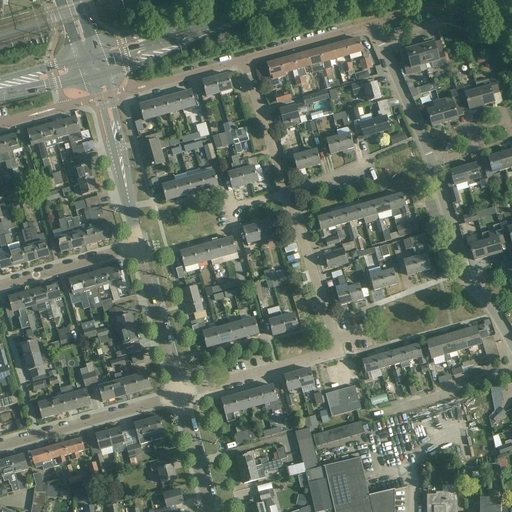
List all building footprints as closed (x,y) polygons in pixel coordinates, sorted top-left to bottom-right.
[(359,39),(346,43),(349,56),(362,52),(364,60),(359,61),(362,71),(372,68),(367,51),(362,52),(359,39)] [(346,43),(333,47),(336,59),(349,56),(346,43)] [(436,55),(433,43),(420,47),(425,65),(432,63),(433,68),(446,64),(443,53),(436,55)] [(420,47),(417,48),(416,45),(409,47),(410,50),(407,50),(410,62),(403,64),(407,75),(420,71),(419,66),(425,65),(420,47)] [(336,59),(333,47),(320,50),(329,85),(330,85),(334,84),(330,69),(331,67),(330,61),(336,59)] [(320,50),(307,54),(310,67),(313,74),(319,73),(319,74),(321,74),(325,90),(331,88),(330,85),(329,85),(320,50)] [(307,54),(294,57),(301,85),(307,83),(305,77),(306,76),(304,68),(310,67),(307,54)] [(301,85),(294,57),(281,61),(284,74),(293,71),(296,86),(301,85)] [(267,65),(271,77),(267,78),(270,88),(280,85),(278,80),(286,78),(284,74),(281,61),(267,65)] [(355,73),(354,72),(352,63),(342,65),(344,73),(348,72),(349,75),(355,74),(355,73)] [(215,78),(220,94),(233,90),(229,75),(215,78)] [(206,97),(220,94),(215,78),(202,82),(206,97)] [(488,79),(475,82),(478,90),(482,106),(495,103),(493,95),(499,94),(495,78),(492,79),(488,80),(488,79)] [(363,82),(351,85),(354,97),(358,96),(365,94),(368,102),(381,98),(381,97),(383,96),(381,91),(379,91),(377,83),(372,85),(364,87),(363,82)] [(419,88),(421,95),(436,91),(435,90),(434,84),(430,85),(422,87),(419,88)] [(463,84),(455,87),(460,105),(467,103),(469,110),(470,110),(482,106),(478,90),(477,91),(472,92),(470,85),(463,87),(463,84)] [(444,100),(439,101),(445,123),(458,119),(457,116),(454,106),(460,105),(455,87),(449,88),(450,92),(451,98),(453,104),(446,106),(444,100)] [(330,99),(327,90),(303,97),(305,106),(330,99)] [(179,95),(184,110),(197,107),(193,91),(179,95)] [(289,92),(282,94),(285,102),(292,100),(289,92)] [(184,110),(179,95),(166,99),(171,114),(184,110)] [(171,114),(166,99),(153,102),(158,118),(171,114)] [(380,119),(374,121),(377,134),(391,130),(387,117),(391,116),(387,100),(377,103),(379,112),(378,112),(380,119)] [(445,123),(439,101),(433,103),(435,109),(428,111),(432,127),(445,123)] [(144,121),(158,118),(153,102),(140,106),(144,121)] [(282,117),(280,118),(282,123),(284,123),(284,124),(299,120),(297,113),(305,111),(303,105),(295,107),(281,111),(282,117)] [(353,122),(361,120),(358,108),(349,110),(349,111),(350,111),(353,122)] [(332,109),(310,114),(312,120),(333,114),(332,109)] [(341,113),(333,115),(335,121),(342,119),(344,126),(353,124),(353,122),(350,111),(349,111),(341,113)] [(77,118),(64,121),(68,136),(74,154),(74,155),(80,154),(84,153),(82,145),(76,147),(75,143),(83,140),(81,132),(77,118)] [(144,131),(141,120),(135,122),(137,133),(144,131)] [(64,121),(52,124),(58,144),(64,143),(62,138),(68,136),(64,121)] [(364,138),(377,134),(374,121),(355,126),(357,134),(362,132),(364,138)] [(225,133),(231,131),(228,123),(222,124),(225,133)] [(58,144),(52,124),(40,128),(46,149),(56,146),(55,145),(58,144)] [(46,149),(40,128),(28,131),(30,138),(26,139),(28,147),(32,146),(38,144),(45,167),(50,166),(48,158),(49,158),(46,149)] [(233,141),(231,131),(225,133),(213,136),(216,149),(229,146),(228,142),(233,141)] [(166,149),(164,142),(162,133),(145,138),(147,144),(141,145),(148,168),(164,163),(160,150),(166,149)] [(199,133),(191,135),(192,141),(200,139),(199,133)] [(392,144),(406,139),(404,133),(390,138),(392,144)] [(8,152),(7,153),(9,160),(10,160),(13,169),(12,169),(14,178),(20,177),(13,151),(20,149),(16,134),(4,138),(8,152)] [(338,138),(342,152),(354,149),(350,134),(338,138)] [(191,135),(181,138),(183,144),(192,141),(191,135)] [(4,138),(0,138),(0,163),(5,162),(5,161),(9,160),(7,153),(8,152),(4,138)] [(178,138),(164,142),(166,149),(180,145),(178,138)] [(331,155),(342,152),(338,138),(327,141),(331,155)] [(201,141),(193,143),(195,150),(203,148),(201,141)] [(185,153),(195,150),(193,143),(184,146),(185,153)] [(216,159),(211,144),(204,146),(208,161),(216,159)] [(181,147),(171,150),(173,156),(182,153),(181,147)] [(511,150),(500,154),(505,171),(511,169),(511,173),(511,150)] [(305,154),(309,168),(321,165),(317,151),(305,154)] [(79,183),(94,179),(90,165),(87,166),(83,154),(70,158),(72,166),(78,164),(79,168),(75,169),(79,183)] [(299,156),(294,157),(298,172),(309,168),(305,154),(299,156)] [(505,171),(500,154),(488,158),(490,165),(483,167),(488,182),(494,180),(493,174),(505,171)] [(246,186),(239,162),(237,156),(232,158),(234,164),(232,165),(234,173),(228,174),(233,189),(246,186)] [(239,162),(246,186),(259,182),(255,167),(250,168),(248,159),(239,162)] [(476,164),(463,168),(467,184),(469,188),(480,184),(482,190),(488,188),(488,187),(485,175),(479,176),(476,164)] [(202,175),(206,191),(219,187),(215,172),(213,172),(211,167),(200,171),(201,176),(202,175)] [(454,187),(467,184),(463,168),(450,172),(454,187)] [(52,175),(53,179),(55,186),(63,184),(60,172),(52,175)] [(189,179),(193,194),(206,191),(202,175),(201,176),(189,179)] [(154,190),(159,189),(156,177),(151,179),(154,190)] [(55,186),(53,179),(43,182),(45,189),(55,186)] [(94,179),(79,183),(83,196),(97,192),(94,179)] [(176,183),(180,198),(193,194),(189,179),(176,183)] [(176,183),(163,186),(163,188),(165,193),(167,201),(180,198),(176,183)] [(32,194),(29,186),(18,189),(20,197),(32,194)] [(71,194),(70,188),(62,190),(64,196),(71,194)] [(460,202),(456,188),(449,191),(452,204),(460,202)] [(59,199),(57,191),(46,194),(48,202),(59,199)] [(402,194),(388,198),(393,216),(394,218),(401,215),(399,209),(401,208),(403,215),(410,213),(407,206),(406,206),(402,194)] [(98,196),(85,200),(87,208),(100,204),(98,196)] [(34,206),(32,198),(21,201),(23,209),(34,206)] [(388,198),(374,202),(378,215),(379,218),(379,220),(393,216),(388,198)] [(21,213),(18,202),(11,204),(14,215),(21,213)] [(374,202),(360,206),(364,219),(378,215),(374,202)] [(92,221),(92,222),(93,222),(98,243),(111,239),(107,225),(99,227),(97,216),(103,214),(101,206),(89,210),(89,211),(90,211),(92,221)] [(350,223),(364,219),(360,206),(346,210),(350,223)] [(0,232),(2,232),(13,229),(8,210),(1,212),(0,207),(0,218),(0,219),(1,223),(0,222),(0,232)] [(346,210),(332,214),(336,227),(350,223),(346,210)] [(68,229),(63,211),(58,213),(60,219),(59,220),(63,237),(54,239),(57,249),(61,248),(62,253),(74,249),(69,229),(68,229)] [(477,219),(476,213),(463,216),(465,225),(478,221),(477,219)] [(326,230),(335,227),(336,227),(332,214),(318,218),(321,230),(319,231),(321,239),(327,237),(326,230)] [(75,227),(69,229),(74,249),(86,246),(81,226),(78,217),(73,219),(75,227)] [(382,220),(379,220),(383,232),(385,242),(399,238),(398,232),(389,234),(388,230),(385,231),(382,220)] [(415,221),(410,223),(413,234),(418,232),(415,221)] [(26,247),(22,249),(26,263),(38,260),(28,223),(27,222),(23,224),(24,230),(26,237),(24,241),(26,247)] [(32,222),(28,223),(38,260),(50,256),(46,242),(39,244),(35,227),(34,228),(32,222)] [(92,222),(81,226),(86,246),(98,243),(93,222),(92,222)] [(270,222),(256,226),(261,241),(274,237),(270,222)] [(511,227),(508,229),(506,222),(500,224),(504,238),(505,238),(510,236),(511,241),(511,227)] [(489,232),(482,234),(484,242),(489,257),(502,253),(499,242),(506,241),(505,238),(504,238),(500,224),(493,226),(494,230),(489,232)] [(261,241),(256,226),(243,229),(247,245),(261,241)] [(354,228),(351,229),(354,240),(357,251),(363,250),(360,238),(357,239),(354,228)] [(476,261),(489,257),(484,242),(478,244),(476,236),(467,238),(469,246),(471,245),(476,261)] [(339,243),(337,237),(326,240),(328,246),(339,243)] [(219,242),(224,257),(237,254),(233,238),(219,242)] [(406,250),(412,248),(410,238),(403,240),(406,250)] [(211,261),(224,257),(219,242),(206,246),(211,261)] [(343,249),(324,256),(328,268),(337,265),(338,267),(348,264),(347,259),(350,259),(348,254),(345,255),(345,252),(355,249),(354,242),(342,245),(344,249),(343,249)] [(380,247),(374,249),(378,262),(384,260),(383,257),(389,255),(387,245),(380,247)] [(14,266),(10,252),(8,246),(1,248),(3,254),(0,254),(0,263),(2,270),(14,266)] [(206,246),(193,249),(198,265),(211,261),(206,246)] [(22,249),(10,252),(14,266),(26,263),(22,249)] [(184,268),(198,265),(193,249),(180,253),(184,268)] [(415,258),(419,273),(431,270),(427,255),(415,258)] [(419,273),(415,258),(403,261),(407,276),(419,273)] [(118,267),(106,270),(110,285),(114,301),(120,299),(116,283),(122,281),(118,267)] [(185,278),(182,267),(176,269),(178,279),(185,278)] [(274,269),(269,270),(271,279),(277,278),(275,272),(274,269)] [(106,270),(94,273),(100,294),(105,292),(103,287),(110,285),(106,270)] [(266,281),(271,279),(269,270),(263,272),(266,281)] [(341,270),(331,273),(332,278),(342,276),(341,270)] [(393,270),(382,274),(386,288),(397,285),(393,270)] [(94,273),(82,277),(90,308),(95,306),(92,298),(100,296),(100,294),(94,273)] [(374,291),(386,288),(382,274),(370,277),(374,291)] [(286,275),(279,277),(281,285),(289,283),(288,282),(286,275)] [(82,277),(70,280),(74,295),(74,296),(80,295),(82,301),(81,301),(83,310),(90,308),(82,277)] [(271,279),(266,281),(268,289),(270,289),(274,287),(271,279)] [(240,280),(231,282),(232,289),(241,286),(240,280)] [(219,292),(232,289),(231,282),(218,286),(219,292)] [(352,303),(348,288),(347,283),(335,286),(340,306),(352,303)] [(58,284),(46,287),(50,302),(49,302),(51,309),(52,309),(54,318),(58,317),(60,316),(55,300),(56,300),(62,298),(58,284)] [(360,285),(348,288),(352,303),(364,300),(360,285)] [(213,294),(219,292),(218,286),(211,288),(211,287),(205,289),(207,297),(213,295),(213,294)] [(46,287),(34,290),(38,305),(39,310),(40,312),(46,311),(49,320),(54,318),(52,309),(51,309),(49,302),(50,302),(46,287)] [(196,287),(183,291),(188,307),(187,307),(189,316),(194,314),(203,312),(203,311),(196,287)] [(234,290),(235,296),(244,294),(242,288),(234,290)] [(34,290),(21,294),(26,308),(31,307),(32,310),(35,312),(39,310),(38,305),(34,290)] [(226,299),(235,296),(234,290),(224,293),(226,299)] [(223,293),(213,296),(215,302),(224,299),(223,293)] [(26,308),(21,294),(9,297),(11,303),(4,304),(8,318),(14,316),(13,312),(19,310),(21,319),(22,318),(25,327),(30,325),(27,315),(25,309),(26,308)] [(114,308),(114,307),(111,299),(102,302),(105,311),(108,310),(114,308)] [(121,305),(114,307),(114,308),(108,310),(110,318),(123,314),(121,305)] [(27,315),(30,325),(31,329),(32,329),(36,328),(32,314),(27,315)] [(296,314),(282,318),(286,333),(300,329),(296,314)] [(120,332),(135,328),(132,315),(117,319),(120,332)] [(275,320),(269,321),(273,336),(286,333),(282,318),(275,320)] [(242,322),(247,337),(260,334),(256,319),(242,322)] [(97,336),(96,331),(93,322),(81,325),(83,330),(85,339),(97,336)] [(229,326),(234,341),(247,337),(242,322),(229,326)] [(207,348),(221,344),(215,323),(208,325),(210,332),(203,333),(207,348)] [(201,336),(198,325),(192,327),(195,337),(201,336)] [(229,326),(216,330),(221,344),(234,341),(229,326)] [(96,331),(97,336),(98,338),(99,338),(111,335),(109,327),(96,331)] [(135,328),(120,332),(124,345),(125,345),(128,355),(141,351),(139,341),(135,328)] [(481,340),(489,337),(487,330),(477,332),(476,328),(464,332),(469,348),(481,345),(479,340),(481,340)] [(464,332),(452,335),(457,352),(469,348),(464,332)] [(73,343),(71,335),(69,335),(59,338),(61,346),(73,343)] [(111,335),(99,338),(101,345),(112,342),(111,335)] [(457,352),(452,335),(440,339),(445,355),(446,362),(451,361),(449,354),(457,352)] [(481,340),(483,345),(495,342),(493,336),(489,337),(481,340)] [(433,359),(445,355),(440,339),(428,342),(433,359)] [(22,344),(26,358),(41,354),(41,353),(37,340),(22,344)] [(483,345),(484,351),(496,347),(495,342),(483,345)] [(405,349),(409,362),(418,359),(420,365),(426,363),(424,356),(422,356),(419,345),(405,349)] [(484,351),(486,356),(498,353),(496,347),(484,351)] [(405,349),(391,353),(394,366),(400,364),(401,368),(410,366),(409,362),(405,349)] [(41,354),(26,358),(29,371),(31,371),(33,378),(46,375),(44,367),(43,361),(47,359),(45,352),(41,353),(41,354)] [(144,361),(142,353),(131,356),(133,364),(144,361)] [(377,357),(380,370),(394,366),(391,353),(377,357)] [(486,356),(486,357),(488,362),(500,359),(498,353),(486,356)] [(380,370),(377,357),(362,362),(366,373),(364,374),(366,381),(372,379),(371,373),(380,370)] [(474,366),(488,362),(486,357),(472,361),(474,366)] [(112,368),(120,366),(118,360),(110,362),(112,368)] [(474,366),(472,361),(462,364),(464,369),(474,366)] [(89,374),(92,385),(99,383),(93,362),(86,364),(88,371),(89,374)] [(0,380),(11,377),(8,366),(0,368),(0,380)] [(462,368),(451,370),(453,376),(454,376),(455,379),(462,377),(461,374),(463,373),(462,368)] [(311,370),(298,373),(302,388),(315,385),(311,370)] [(403,381),(399,370),(393,372),(396,383),(403,381)] [(148,373),(135,376),(139,392),(152,388),(148,373)] [(302,388),(298,373),(284,377),(289,392),(302,388)] [(89,374),(81,376),(85,387),(92,385),(89,374)] [(115,398),(127,395),(123,380),(121,374),(115,376),(116,382),(111,383),(115,398)] [(452,380),(450,374),(438,378),(440,384),(452,380)] [(127,395),(139,392),(135,376),(123,380),(127,395)] [(51,386),(59,384),(57,377),(49,379),(51,386)] [(45,389),(43,381),(32,384),(34,392),(45,389)] [(424,391),(422,382),(416,384),(418,393),(424,391)] [(115,398),(111,383),(99,387),(103,402),(115,398)] [(417,394),(415,385),(409,386),(412,396),(417,394)] [(73,386),(61,389),(63,397),(67,412),(79,409),(75,393),(73,386)] [(274,386),(261,390),(265,405),(267,411),(272,409),(273,412),(281,410),(278,401),(274,386)] [(354,387),(326,395),(328,402),(332,417),(358,410),(360,409),(358,399),(354,387)] [(87,390),(75,393),(79,409),(91,405),(87,390)] [(248,393),(252,408),(265,405),(261,390),(248,393)] [(235,397),(239,412),(252,408),(248,393),(235,397)] [(321,393),(314,395),(317,405),(328,402),(326,395),(324,396),(322,396),(321,393)] [(296,404),(293,394),(285,396),(288,407),(296,404)] [(0,408),(9,406),(18,403),(16,395),(0,399),(0,408)] [(51,400),(55,415),(67,412),(63,397),(62,397),(51,400)] [(234,413),(239,412),(235,397),(221,400),(225,415),(227,423),(236,421),(234,413)] [(55,415),(51,400),(39,403),(43,419),(55,415)] [(495,411),(489,417),(491,427),(506,413),(501,407),(499,406),(495,411)] [(148,421),(153,441),(166,438),(160,418),(148,421)] [(140,442),(133,444),(136,456),(143,454),(140,445),(141,445),(153,441),(148,421),(135,424),(139,439),(140,442)] [(361,422),(313,436),(316,447),(364,433),(362,425),(361,422)] [(280,427),(272,429),(273,435),(282,433),(280,427)] [(112,431),(109,432),(112,441),(113,447),(119,445),(121,452),(128,450),(130,458),(136,456),(133,444),(127,446),(126,443),(122,428),(112,431)] [(253,429),(244,432),(247,442),(256,440),(253,429)] [(273,435),(272,429),(263,432),(264,438),(273,435)] [(309,429),(296,432),(306,472),(319,469),(309,429)] [(109,432),(96,435),(98,439),(101,450),(105,449),(107,455),(115,452),(113,447),(112,441),(109,432)] [(247,442),(244,432),(235,434),(236,439),(235,440),(237,445),(247,442)] [(66,444),(69,455),(72,454),(74,460),(80,458),(79,453),(85,451),(82,439),(66,444)] [(66,444),(49,448),(53,460),(51,460),(54,467),(60,465),(60,464),(66,462),(65,456),(69,455),(66,444)] [(511,451),(511,446),(511,444),(498,448),(500,456),(511,451)] [(287,459),(284,447),(277,451),(280,460),(287,459)] [(52,460),(49,448),(33,453),(36,465),(37,468),(42,466),(44,470),(54,467),(51,460),(52,460)] [(171,457),(169,449),(158,453),(156,454),(158,460),(171,457)] [(106,470),(102,454),(94,456),(96,463),(100,477),(107,475),(106,470)] [(12,459),(16,474),(28,470),(24,455),(12,459)] [(237,458),(241,471),(269,463),(268,458),(254,461),(252,455),(237,458)] [(20,491),(17,479),(16,479),(15,474),(16,474),(12,459),(11,459),(10,457),(3,458),(4,461),(0,461),(0,465),(3,477),(4,482),(9,480),(10,485),(11,485),(13,493),(20,491)] [(313,505),(314,511),(393,511),(393,491),(408,488),(407,487),(369,496),(360,459),(339,464),(338,460),(333,461),(334,465),(323,468),(318,469),(306,472),(313,505)] [(167,467),(166,460),(151,464),(153,471),(159,470),(163,484),(177,480),(173,466),(167,467)] [(269,463),(241,471),(244,484),(259,480),(265,478),(264,472),(282,467),(281,461),(271,463),(269,464),(269,463)] [(92,478),(100,477),(96,463),(89,464),(92,478)] [(502,477),(499,463),(490,465),(490,478),(502,477)] [(33,475),(36,486),(44,484),(41,472),(33,475)] [(23,477),(17,479),(20,491),(26,489),(23,477)] [(100,477),(92,478),(82,481),(85,490),(102,486),(100,477)] [(48,483),(44,484),(36,486),(35,486),(34,493),(46,493),(48,483)] [(458,511),(456,486),(443,486),(443,493),(436,493),(436,495),(427,496),(427,511),(458,511)] [(184,504),(180,490),(157,497),(159,503),(166,501),(168,508),(184,504)] [(262,505),(250,508),(251,511),(278,511),(277,506),(273,507),(270,499),(274,498),(272,490),(268,491),(258,493),(260,501),(261,501),(262,505)] [(46,493),(34,493),(32,506),(44,507),(46,493)] [(489,511),(490,499),(480,498),(480,511),(489,511)] [(501,498),(490,499),(489,511),(500,511),(501,507),(501,498)]
